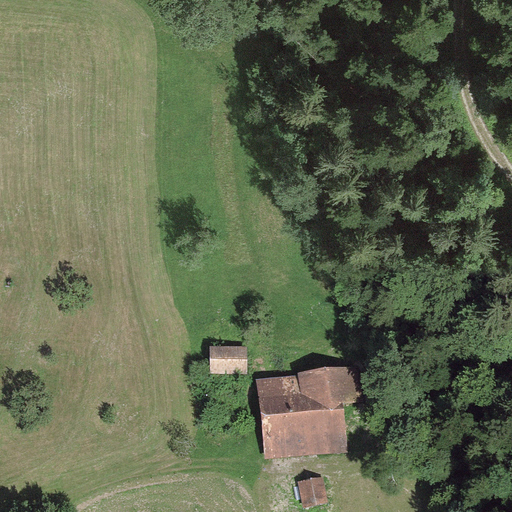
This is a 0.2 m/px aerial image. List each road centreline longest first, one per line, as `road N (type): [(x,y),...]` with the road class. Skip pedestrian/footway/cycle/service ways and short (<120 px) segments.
road 1 (track): [(236,472),(161,471),(33,511)]
road 2 (track): [(511,174),(473,110),(460,41),(464,0)]
